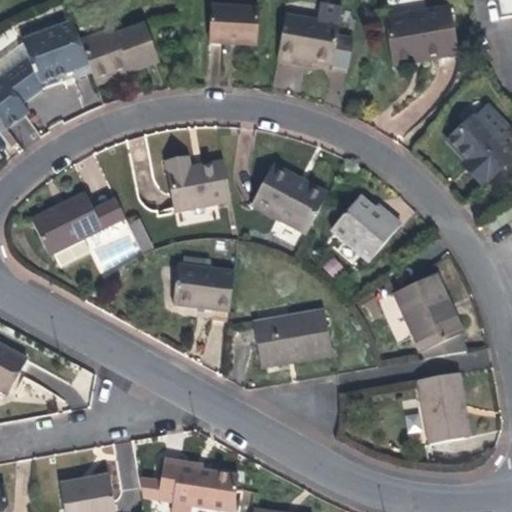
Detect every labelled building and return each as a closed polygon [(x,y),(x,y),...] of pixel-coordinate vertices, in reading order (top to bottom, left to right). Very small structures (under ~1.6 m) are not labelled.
[(511,19),(511,0),(493,0),(497,22),(511,19)] [(341,11),(319,7),(316,24),(338,28),(341,11)] [(211,8),(210,46),(234,47),(258,48),(259,10),(211,8)] [(388,21),(394,62),(425,57),(427,64),(460,58),(452,10),(388,21)] [(277,62),(292,65),(293,60),(313,64),(331,67),(336,39),(338,28),(316,24),(284,18),(277,62)] [(74,79),(92,73),(80,41),(73,22),(23,41),(29,55),(4,74),(24,101),(44,88),(43,84),(61,78),(72,74),(74,79)] [(115,28),(80,41),(92,73),(95,81),(124,70),(127,76),(161,64),(147,25),(118,35),(115,28)] [(351,41),(336,39),(331,67),(346,69),(351,41)] [(417,65),(427,64),(425,57),(394,62),(395,69),(417,65)] [(312,68),(313,64),(293,60),(292,65),(303,67),(312,68)] [(120,79),(127,76),(124,70),(95,81),(97,87),(120,79)] [(24,101),(4,74),(0,77),(0,90),(20,118),(31,111),(24,101)] [(0,118),(7,128),(20,118),(0,90),(0,118)] [(476,115),(475,114),(446,141),(465,160),(473,169),(470,172),(482,185),(511,157),(511,152),(501,141),(511,131),(487,105),(476,115)] [(189,159),(167,163),(176,211),(231,200),(224,162),(205,165),(190,168),(189,159)] [(473,169),(465,160),(461,163),(466,168),(470,172),(473,169)] [(275,164),(272,171),(325,200),(329,194),(302,179),(275,164)] [(325,200),(272,171),(253,206),(306,235),(325,200)] [(33,222),(52,259),(59,255),(67,269),(95,254),(87,240),(106,230),(94,209),(86,193),(58,208),(33,222)] [(362,197),(333,231),(371,264),(403,226),(391,216),(388,220),(378,211),(362,197)] [(127,219),(116,198),(94,209),(106,230),(127,219)] [(229,323),(235,272),(181,265),(176,306),(202,309),(217,311),(215,322),(229,323)] [(394,294),(420,353),(459,336),(450,316),(446,306),(449,305),(436,275),(394,294)] [(252,324),(260,369),(293,363),(332,356),(324,312),(252,324)] [(467,353),(459,336),(420,353),(424,361),(467,353)] [(0,343),(0,389),(11,396),(31,360),(12,350),(0,343)] [(464,374),(421,381),(432,450),(470,444),(466,416),(464,406),(469,405),(464,374)] [(144,498),(176,503),(194,505),(233,511),(239,476),(203,471),(179,467),(180,461),(164,458),(160,480),(140,477),(144,498)] [(193,463),(180,461),(179,467),(203,471),(204,464),(193,463)] [(61,485),(66,511),(115,511),(110,481),(93,484),(79,486),(79,482),(61,485)] [(0,511),(9,511),(5,489),(0,489),(0,511)] [(192,511),(194,505),(176,503),(174,511),(192,511)]
